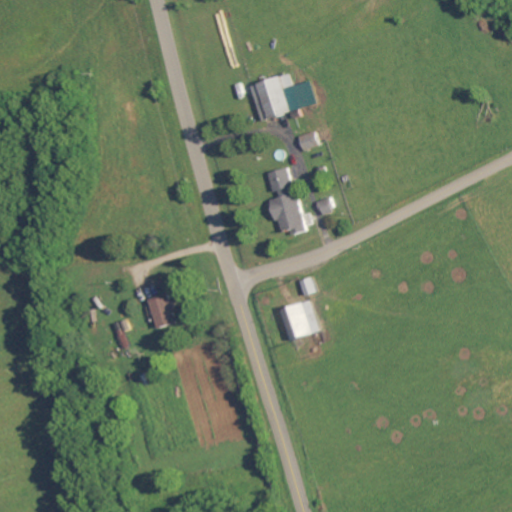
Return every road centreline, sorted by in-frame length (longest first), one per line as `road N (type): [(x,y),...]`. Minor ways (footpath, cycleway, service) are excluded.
road 1 (tertiary): [(511,159),(310,262),(233,285)]
road 2 (residential): [(233,285),(159,0)]
road 3 (tertiary): [(308,511),(233,285)]
